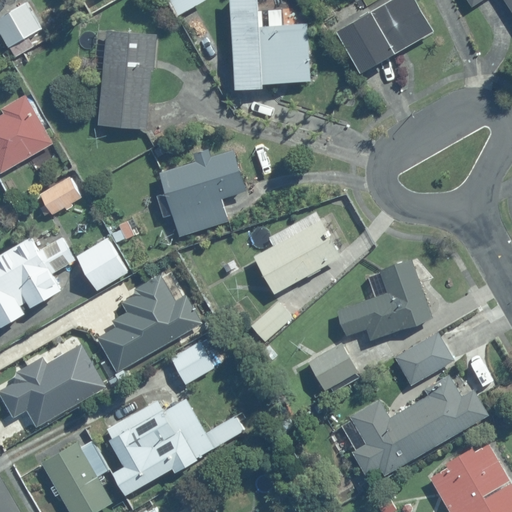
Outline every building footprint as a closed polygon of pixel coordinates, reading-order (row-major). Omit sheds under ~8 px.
[(169,0),(181,17),(207,0),(169,0)] [(267,0),(232,0),(239,91),(275,89),(274,84),(315,81),(311,24),(286,26),(284,9),(268,10),(267,0)] [(418,0),(384,0),(337,26),(365,76),(438,35),(418,0)] [(0,30),(12,49),(43,28),(27,3),(0,20),(0,30)] [(156,31),(110,27),(103,127),(149,130),(156,31)] [(60,144),(27,92),(2,108),(5,112),(0,114),(0,164),(8,176),(60,144)] [(199,162),(164,171),(169,192),(158,195),(164,218),(175,215),(180,236),(233,222),(227,197),(252,190),(241,147),(215,154),(214,149),(197,153),(199,162)] [(84,195),(74,174),(36,193),(46,214),(84,195)] [(347,255),(326,217),(258,256),(279,293),(347,255)] [(46,247),(37,231),(0,253),(0,319),(6,330),(30,315),(25,308),(33,303),(36,308),(70,288),(61,273),(80,261),(98,291),(132,271),(111,236),(78,256),(66,236),(46,247)] [(225,263),(228,274),(257,267),(254,255),(225,263)] [(377,344),(436,321),(412,261),(385,271),(391,288),(338,309),(350,340),(372,331),(377,344)] [(118,372),(126,368),(181,338),(179,334),(202,321),(188,295),(183,298),(168,270),(137,287),(139,292),(111,307),(122,328),(100,340),(118,372)] [(268,344),(297,317),(282,300),(252,327),(268,344)] [(444,329),(395,355),(411,385),(460,360),(444,329)] [(173,358),(188,383),(217,366),(201,340),(173,358)] [(361,372),(345,342),(310,360),(325,390),(361,372)] [(30,410),(38,426),(107,388),(83,345),(50,364),(46,357),(16,373),(20,380),(0,392),(15,418),(30,410)] [(389,477),(493,414),(477,388),(467,394),(455,374),(431,389),(434,394),(395,418),(382,398),(352,416),(368,444),(353,453),(368,477),(384,467),(389,477)] [(114,468),(130,495),(176,467),(179,472),(247,432),(235,412),(207,430),(187,397),(167,409),(160,398),(108,429),(114,439),(111,440),(124,462),(114,468)] [(92,434),(44,462),(72,511),(103,511),(120,503),(102,473),(112,467),(92,434)] [(511,511),(511,472),(492,439),(430,476),(451,511),(511,511)] [(180,511),(171,495),(141,511),(180,511)]
